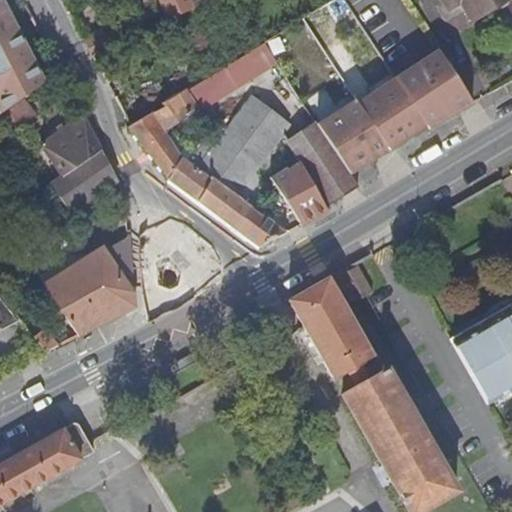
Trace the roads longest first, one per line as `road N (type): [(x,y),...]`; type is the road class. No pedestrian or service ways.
road 1 (secondary): [(203,315),(511,128)]
road 2 (residential): [(203,315),(50,0)]
road 3 (secondary): [(0,417),(203,315)]
